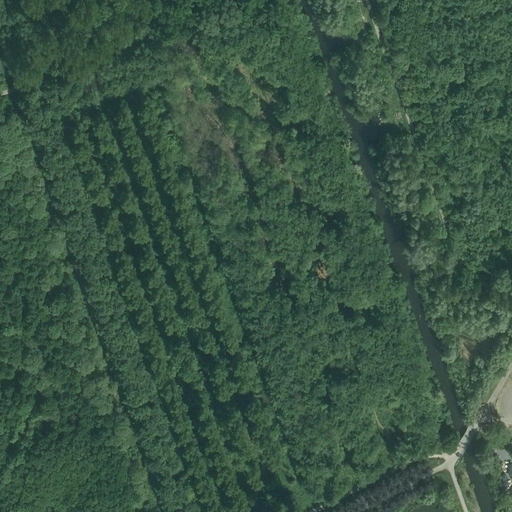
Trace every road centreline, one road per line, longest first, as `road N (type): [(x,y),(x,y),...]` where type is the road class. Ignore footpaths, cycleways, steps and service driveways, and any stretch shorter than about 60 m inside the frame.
road 1 (unknown): [(53,0),(73,77),(68,99),(76,136),(101,158),(127,238),(145,252),(184,355),(228,387),(255,448),(337,500)]
road 2 (unknown): [(316,511),(420,458),(443,458)]
